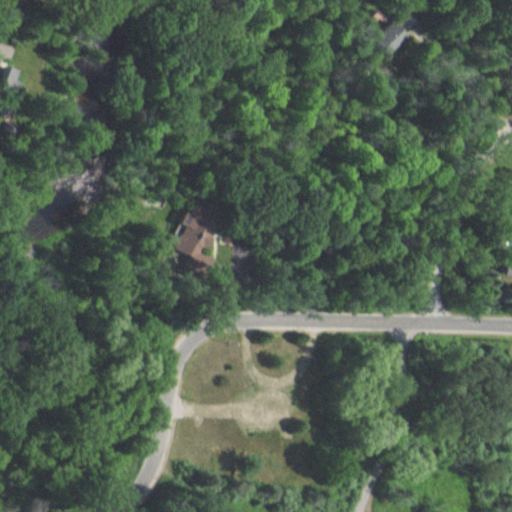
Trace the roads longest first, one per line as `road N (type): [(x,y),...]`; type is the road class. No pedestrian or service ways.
road 1 (residential): [(511,319),(231,315),(202,322),(178,340),(152,471),(107,511)]
road 2 (residential): [(430,316),(475,152),(511,127)]
